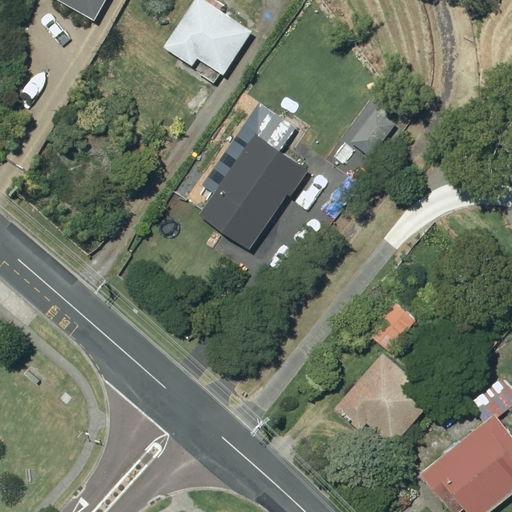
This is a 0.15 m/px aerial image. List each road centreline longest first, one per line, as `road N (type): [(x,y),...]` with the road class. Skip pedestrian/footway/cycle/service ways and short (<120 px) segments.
road 1 (residential): [(0,242),(194,412)]
road 2 (residential): [(194,412),(301,511)]
road 3 (residential): [(194,412),(98,511)]
